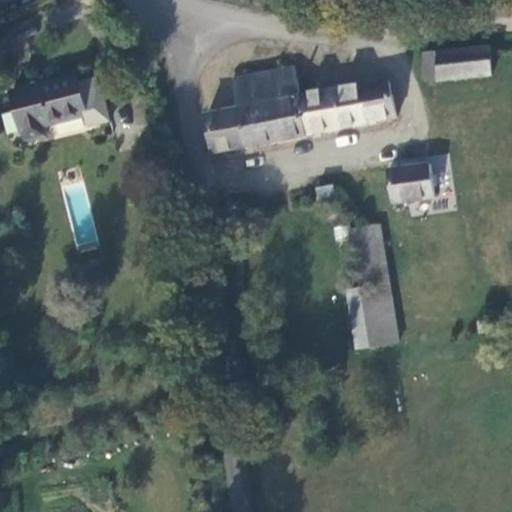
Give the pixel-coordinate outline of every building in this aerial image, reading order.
[(493,75),(496,47),(438,52),(438,78),(438,79),(493,75)] [(438,78),(438,52),(425,52),(425,79),(438,78)] [(304,136),(298,94),(300,94),(295,68),(234,79),(240,109),(207,115),(211,154),(304,136)] [(87,115),(78,76),(13,93),(22,131),(24,130),(26,140),(46,136),(44,126),(87,115)] [(396,116),(388,79),(300,94),(298,94),(304,136),(396,116)] [(434,185),(431,164),(389,170),(394,204),(436,198),(434,185)] [(336,200),(334,186),(318,188),(319,195),(320,202),(336,200)] [(253,222),(251,217),(246,214),(240,214),(236,217),(234,223),(236,228),(240,232),(246,231),(251,228),(253,222)] [(389,282),(380,226),(352,230),(362,285),(389,282)] [(399,341),(389,282),(362,285),(362,287),(371,346),(399,341)] [(371,346),(362,287),(348,290),(357,349),(371,346)]
